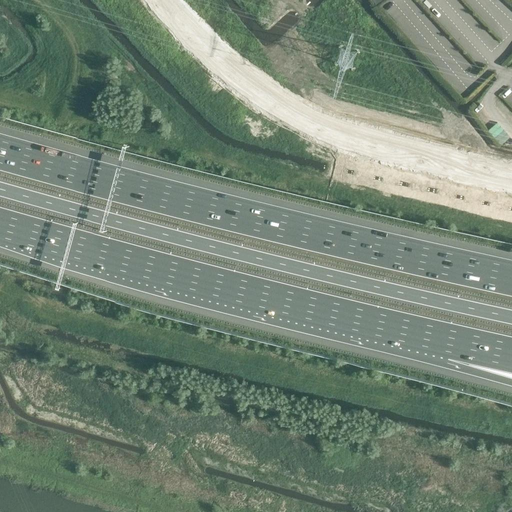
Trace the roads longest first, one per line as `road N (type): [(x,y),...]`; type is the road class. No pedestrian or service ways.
road 1 (motorway): [(0,190),(511,318)]
road 2 (motorway): [(511,280),(0,154)]
road 3 (motorway): [(0,227),(417,337)]
road 4 (secondary): [(511,176),(356,137),(289,111),(220,62),(166,0)]
road 5 (unknown): [(288,305),(336,346),(455,375)]
road 6 (track): [(172,511),(0,458)]
